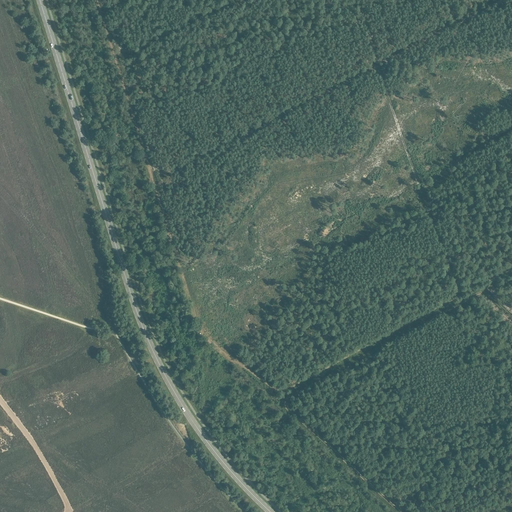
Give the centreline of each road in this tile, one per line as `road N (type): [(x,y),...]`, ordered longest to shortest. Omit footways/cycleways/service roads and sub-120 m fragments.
road 1 (track): [(95,0),(199,333),(273,387),(296,384),(499,275)]
road 2 (primary): [(272,511),(187,413),(142,328),(39,0)]
road 3 (track): [(401,511),(285,401),(487,294)]
road 4 (track): [(358,0),(459,295)]
road 5 (track): [(0,401),(70,511)]
